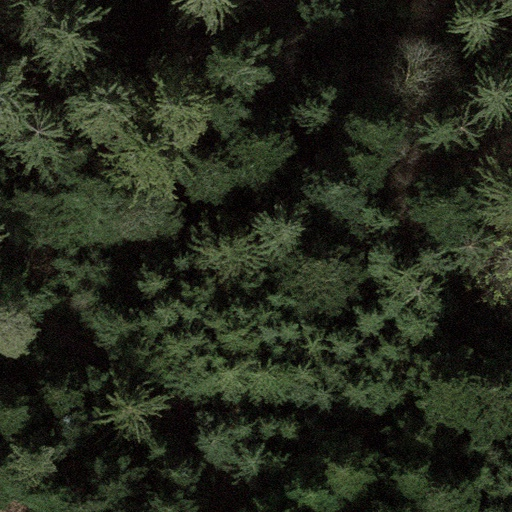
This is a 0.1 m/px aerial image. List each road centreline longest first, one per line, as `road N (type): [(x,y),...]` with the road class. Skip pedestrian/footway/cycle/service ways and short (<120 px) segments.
road 1 (track): [(85,344),(151,381),(222,401),(356,422),(511,425)]
road 2 (track): [(85,344),(208,511)]
